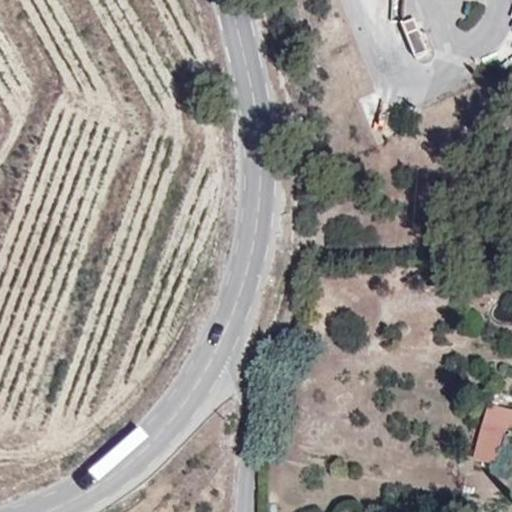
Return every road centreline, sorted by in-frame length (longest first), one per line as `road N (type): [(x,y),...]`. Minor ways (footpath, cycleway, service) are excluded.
road 1 (primary): [(218,346),(247,281),(263,171),(258,111),(228,0)]
road 2 (primary): [(39,511),(100,484),(157,438),(218,346)]
road 3 (unclassified): [(240,511),(244,384),(233,354),(218,346)]
